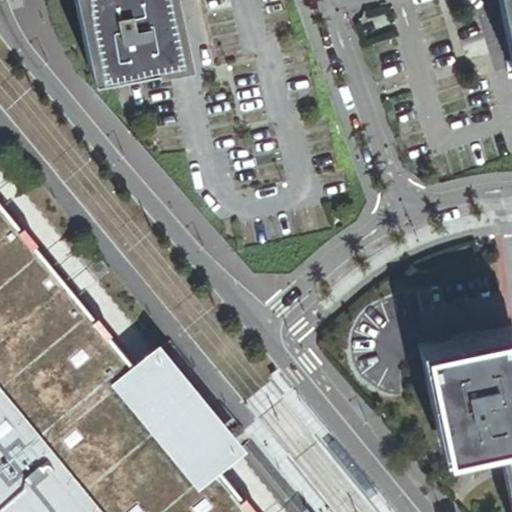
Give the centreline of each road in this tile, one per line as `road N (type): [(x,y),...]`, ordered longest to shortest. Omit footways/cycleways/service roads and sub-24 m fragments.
road 1 (tertiary): [(255,328),(14,39),(0,9)]
road 2 (tertiary): [(407,511),(255,328)]
road 3 (residential): [(327,0),(402,217)]
road 4 (residential): [(255,328),(342,251),(402,217)]
